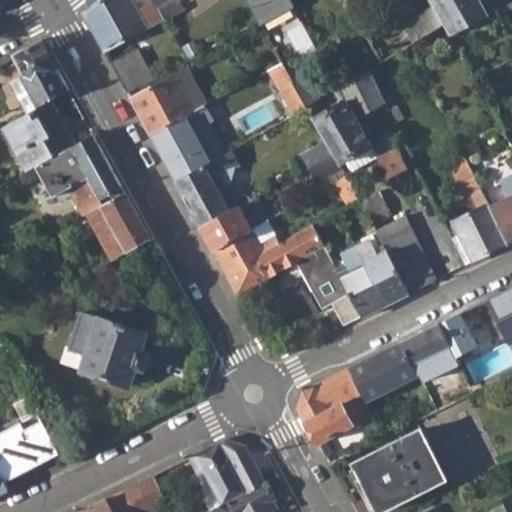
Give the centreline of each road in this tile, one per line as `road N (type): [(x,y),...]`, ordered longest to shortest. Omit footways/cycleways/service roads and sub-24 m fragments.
road 1 (residential): [(262,390),(53,5)]
road 2 (residential): [(262,390),(511,269)]
road 3 (residential): [(262,390),(17,511)]
road 4 (residential): [(328,511),(262,390)]
